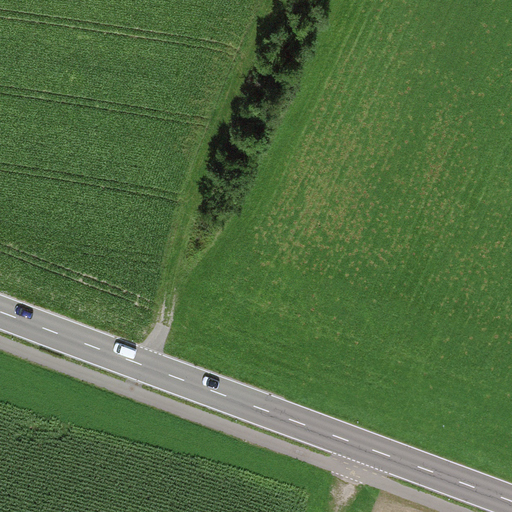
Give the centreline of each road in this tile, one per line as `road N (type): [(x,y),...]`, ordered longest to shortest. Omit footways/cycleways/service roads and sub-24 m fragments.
road 1 (secondary): [(0,311),(511,501)]
road 2 (track): [(132,391),(184,275)]
